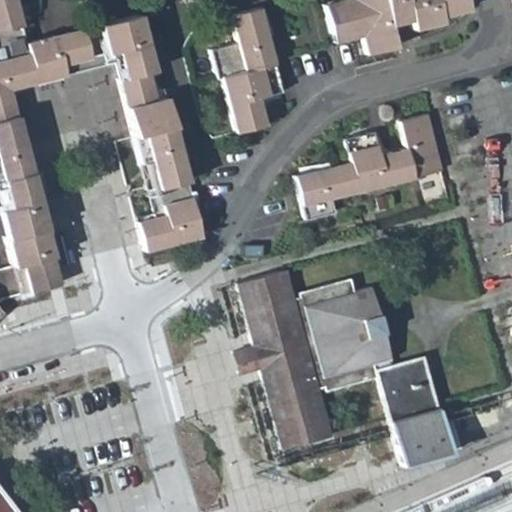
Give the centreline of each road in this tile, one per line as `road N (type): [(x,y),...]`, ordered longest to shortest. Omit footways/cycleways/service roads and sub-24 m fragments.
road 1 (residential): [(487,53),(329,101),(282,145),(217,249),(130,319)]
road 2 (residential): [(130,319),(176,511)]
road 3 (residential): [(35,212),(99,198),(130,319)]
road 4 (residential): [(511,448),(368,511)]
road 5 (residential): [(0,353),(130,319)]
